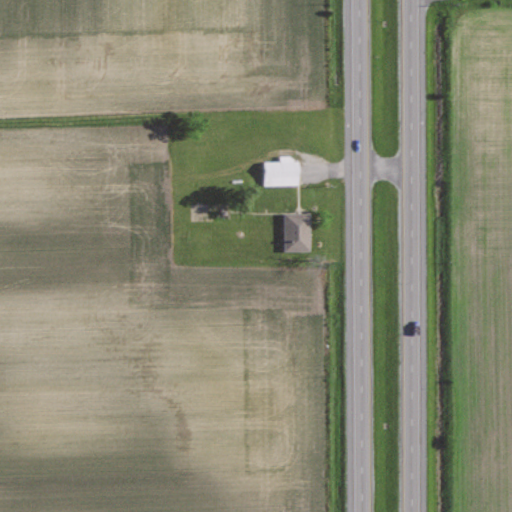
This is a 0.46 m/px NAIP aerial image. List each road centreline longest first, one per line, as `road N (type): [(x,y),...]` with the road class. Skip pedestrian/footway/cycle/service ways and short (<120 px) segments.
road 1 (trunk): [(356,0),(359,511)]
road 2 (trunk): [(409,511),(407,0)]
